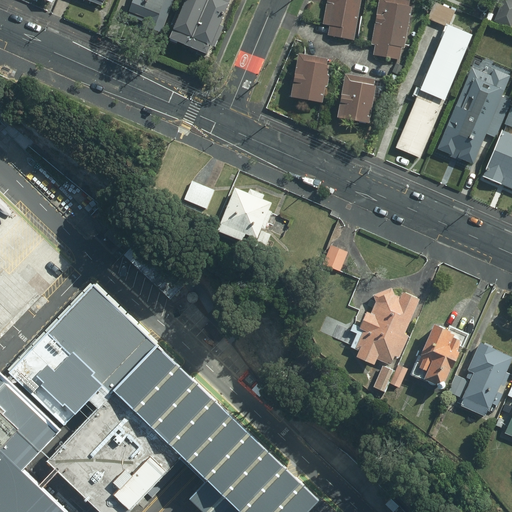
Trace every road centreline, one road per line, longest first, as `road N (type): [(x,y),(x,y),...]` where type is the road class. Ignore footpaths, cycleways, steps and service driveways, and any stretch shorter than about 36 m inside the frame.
road 1 (tertiary): [(511,252),(223,125)]
road 2 (tertiary): [(223,125),(0,28)]
road 3 (residential): [(223,125),(275,0)]
